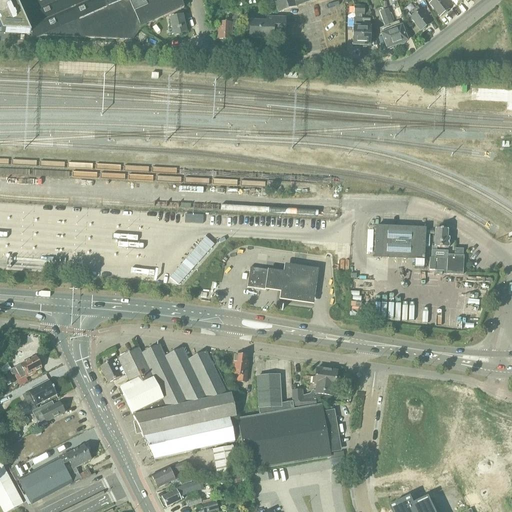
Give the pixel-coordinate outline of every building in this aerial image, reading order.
[(0,0),(0,34),(29,36),(13,0),(0,0)] [(131,41),(140,28),(183,9),(180,0),(13,0),(29,36),(31,36),(33,40),(36,40),(43,37),(131,41)] [(273,0),(278,14),(296,8),(319,0),(273,0)] [(431,0),(433,2),(429,5),(438,18),(440,17),(441,17),(443,15),(444,14),(448,10),(440,0),(431,0)] [(417,8),(407,15),(410,19),(419,32),(421,31),(422,31),(424,30),(425,28),(429,25),(424,18),(425,17),(421,11),(420,12),(417,8)] [(396,23),(393,24),(388,10),(383,11),(396,46),(399,45),(401,46),(404,45),(405,43),(406,43),(400,28),(399,29),(396,23)] [(396,46),(383,11),(379,13),(384,28),(379,30),(386,50),(388,49),(389,51),(393,49),(393,48),(396,46)] [(364,16),(361,16),(359,47),(362,47),(363,48),(366,48),(367,47),(369,47),(369,29),(369,15),(364,15),(364,16)] [(359,47),(361,16),(354,16),(354,21),(353,28),(352,46),(354,47),(355,48),(358,48),(359,47)] [(182,17),(169,19),(173,37),(186,34),(182,17)] [(249,23),(248,39),(272,40),(272,36),(284,37),(284,20),(266,19),(266,23),(249,23)] [(231,24),(218,23),(217,41),(231,41),(231,24)] [(375,228),(374,259),(414,260),(414,270),(422,271),(424,230),(375,228)] [(446,231),(434,230),(433,248),(448,249),(448,239),(446,239),(446,231)] [(214,245),(205,237),(169,278),(178,286),(214,245)] [(435,259),(435,260),(429,260),(428,271),(434,271),(446,272),(446,275),(462,275),(463,256),(462,256),(463,250),(454,249),(454,256),(447,256),(446,260),(442,259),(442,255),(435,255),(435,259)] [(282,273),(267,271),(264,291),(278,293),(278,297),(277,301),(312,306),(312,302),(317,271),(283,266),(282,273)] [(247,288),(264,291),(267,271),(250,269),(247,288)] [(141,355),(162,401),(166,410),(133,417),(144,441),(161,434),(229,421),(228,420),(235,418),(230,396),(226,396),(205,353),(188,361),(182,350),(164,358),(159,346),(141,355)] [(132,415),(162,401),(141,355),(138,349),(117,359),(117,360),(112,362),(99,368),(107,384),(120,378),(116,370),(121,367),(129,384),(119,389),(117,391),(120,396),(123,396),(132,415)] [(245,366),(246,359),(234,357),(233,365),(234,366),(233,376),(238,377),(238,383),(245,384),(247,367),(245,366)] [(20,366),(10,371),(9,372),(12,376),(14,375),(15,377),(18,376),(20,380),(26,377),(26,378),(34,374),(33,373),(40,370),(40,368),(40,367),(39,364),(37,364),(34,358),(20,366)] [(315,400),(322,401),(326,371),(315,370),(314,379),(312,378),(311,384),(314,384),(314,386),(315,386),(313,400),(302,400),(301,391),(291,392),(292,404),(292,407),(314,406),(315,400)] [(336,373),(326,371),(322,401),(331,402),(332,388),(334,388),(334,387),(336,387),(337,382),(335,381),(336,373)] [(7,372),(1,376),(7,387),(13,384),(7,372)] [(256,378),(259,417),(293,411),(292,407),(292,404),(280,406),(278,376),(256,378)] [(28,392),(29,393),(35,405),(35,406),(56,396),(48,382),(28,392)] [(50,403),(35,410),(31,413),(38,426),(45,423),(51,420),(64,414),(63,412),(63,410),(61,406),(60,406),(59,404),(52,408),(50,403)] [(18,413),(21,418),(30,413),(26,405),(17,410),(18,413)] [(293,411),(259,417),(237,421),(246,472),(330,458),(326,439),(337,438),(333,412),(322,414),(320,407),(293,411)] [(161,434),(144,441),(153,461),(234,443),(229,421),(161,434)] [(0,447),(0,448),(16,440),(12,431),(0,436),(0,447)] [(4,457),(7,462),(16,458),(10,447),(0,453),(3,458),(4,457)] [(60,457),(64,466),(86,454),(82,447),(66,456),(65,455),(60,457)] [(232,447),(212,451),(217,476),(237,471),(232,447)] [(90,461),(86,454),(64,466),(68,475),(74,472),(73,470),(90,461)] [(8,472),(14,484),(17,483),(16,482),(18,481),(23,491),(30,504),(40,499),(41,500),(68,486),(71,484),(59,460),(55,462),(28,476),(24,478),(18,467),(8,472)] [(156,474),(151,477),(158,489),(173,482),(171,478),(173,477),(172,476),(175,473),(185,469),(183,463),(167,470),(167,469),(162,472),(161,471),(156,473),(156,474)] [(0,507),(2,511),(7,511),(21,505),(0,464),(0,507)] [(191,474),(178,479),(181,487),(194,481),(191,474)] [(175,491),(161,498),(166,508),(180,501),(175,491)] [(187,501),(189,508),(201,504),(199,497),(187,501)] [(434,511),(428,499),(414,505),(410,498),(390,508),(391,511),(434,511)] [(201,511),(217,511),(215,503),(200,507),(201,511)]
